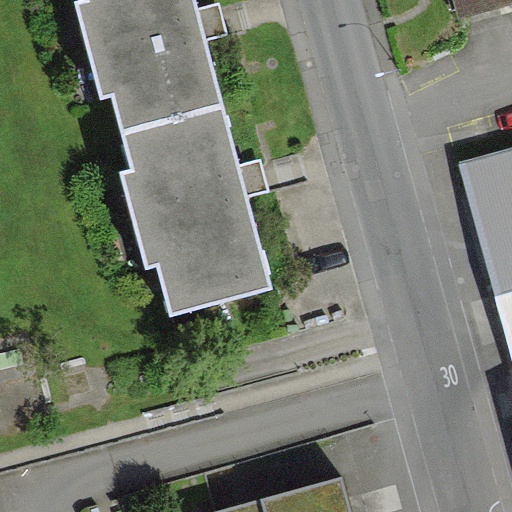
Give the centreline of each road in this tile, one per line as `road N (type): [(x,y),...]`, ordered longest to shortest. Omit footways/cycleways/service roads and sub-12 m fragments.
road 1 (residential): [(373,134),(475,511)]
road 2 (residential): [(373,134),(511,96)]
road 3 (residential): [(336,0),(373,134)]
